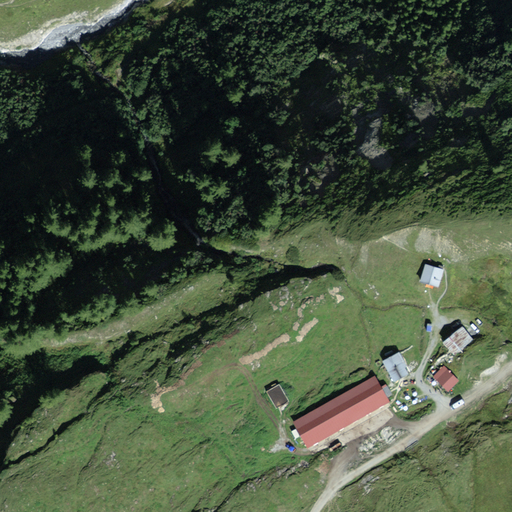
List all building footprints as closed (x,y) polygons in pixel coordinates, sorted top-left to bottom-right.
[(441,270),(424,266),(419,283),(436,288),(441,270)] [(459,328),(439,345),(451,359),(471,342),(459,328)] [(399,355),(382,363),(393,384),(409,376),(399,355)] [(433,380),(447,393),(456,383),(443,370),(433,380)] [(306,449),(388,403),(374,377),(291,423),(306,449)]
